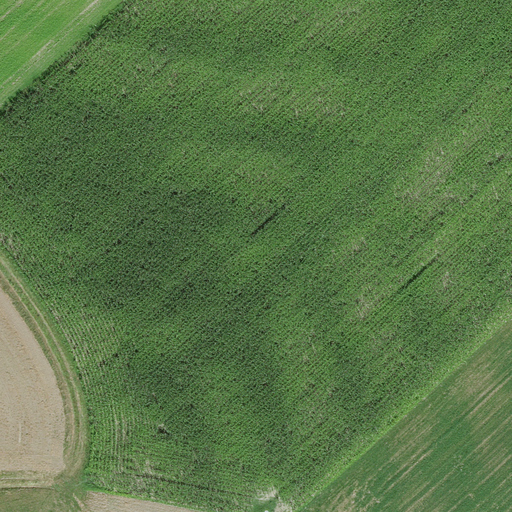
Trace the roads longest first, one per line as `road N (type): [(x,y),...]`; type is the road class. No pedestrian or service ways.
road 1 (track): [(0,482),(68,474),(77,433),(65,366),(0,263)]
road 2 (track): [(248,511),(68,474)]
